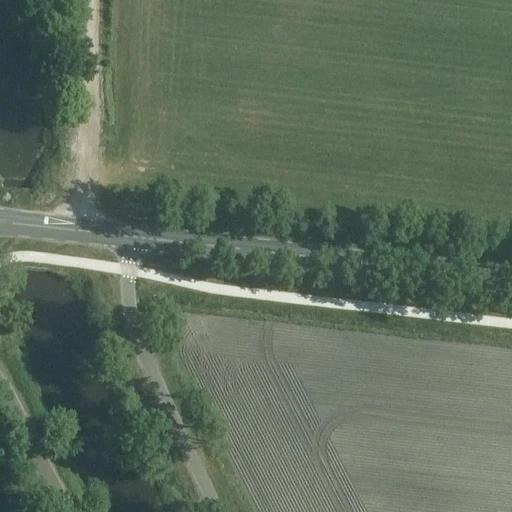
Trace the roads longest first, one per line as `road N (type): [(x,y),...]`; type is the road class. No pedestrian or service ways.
road 1 (primary): [(130,237),(511,279)]
road 2 (unclassified): [(216,511),(131,325),(130,237)]
road 3 (track): [(88,233),(90,0)]
road 4 (unclassified): [(69,511),(0,381)]
